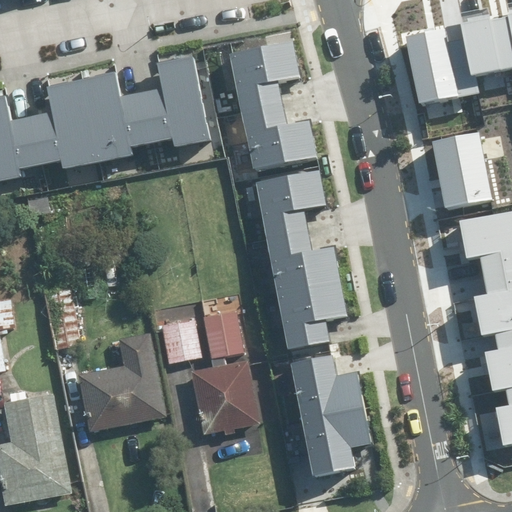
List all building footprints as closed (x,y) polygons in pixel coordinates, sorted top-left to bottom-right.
[(406,37),(419,103),(476,92),(473,76),(511,68),(511,12),(461,23),(464,39),(448,42),(445,30),(406,37)] [(229,54),(253,169),(317,156),(310,120),(287,125),(278,81),(299,77),(292,41),(229,54)] [(63,168),(133,154),(131,147),(173,139),(174,147),(210,140),(193,56),(157,63),(162,89),(119,97),(115,73),(46,86),(51,112),(10,120),(5,96),(0,96),(0,180),(21,176),(19,167),(61,159),(63,168)] [(432,141),(444,207),(491,198),(478,133),(432,141)] [(318,170),(256,183),(288,348),(333,339),(329,322),(347,319),(333,247),(312,251),(303,210),(325,206),(318,170)] [(503,446),(511,444),(511,211),(460,221),(467,258),(481,255),(488,294),(474,297),(482,336),(495,333),(498,350),(484,353),(491,391),(506,389),(509,405),(496,408),(503,446)] [(76,287),(48,294),(61,350),(88,344),(76,287)] [(0,374),(11,374),(6,333),(19,332),(16,300),(0,302),(0,374)] [(243,312),(209,318),(215,360),(249,355),(243,312)] [(201,322),(170,327),(175,363),(206,359),(201,322)] [(161,333),(126,340),(131,366),(86,375),(97,433),(177,417),(161,333)] [(291,364),(312,475),(355,466),(351,447),(373,442),(359,370),(338,374),(334,356),(291,364)] [(254,362),(197,370),(207,435),(264,426),(254,362)] [(80,494),(60,394),(11,404),(18,443),(2,446),(14,507),(80,494)]
